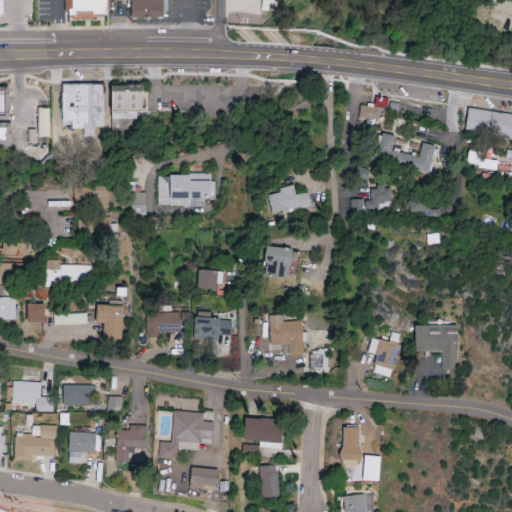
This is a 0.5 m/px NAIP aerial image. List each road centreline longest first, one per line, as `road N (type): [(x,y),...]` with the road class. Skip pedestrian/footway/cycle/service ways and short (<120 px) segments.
road 1 (residential): [(0,344),(233,390),(456,406),(511,421)]
road 2 (secondary): [(0,57),(225,55),(511,85)]
road 3 (residential): [(0,484),(163,511)]
